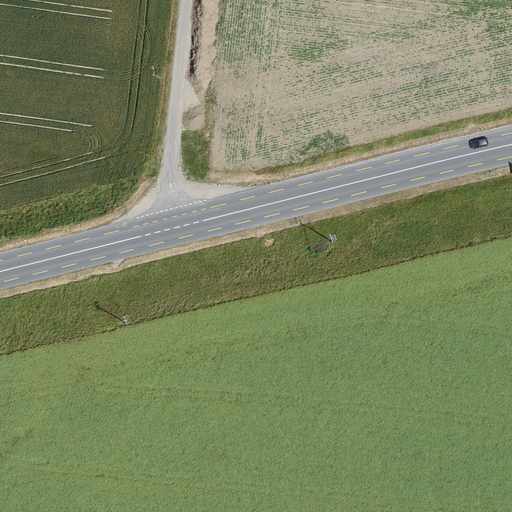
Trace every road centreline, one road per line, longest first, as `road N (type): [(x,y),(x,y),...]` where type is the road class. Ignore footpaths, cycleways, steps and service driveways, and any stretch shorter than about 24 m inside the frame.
road 1 (secondary): [(511,144),(0,271)]
road 2 (track): [(164,230),(191,0)]
